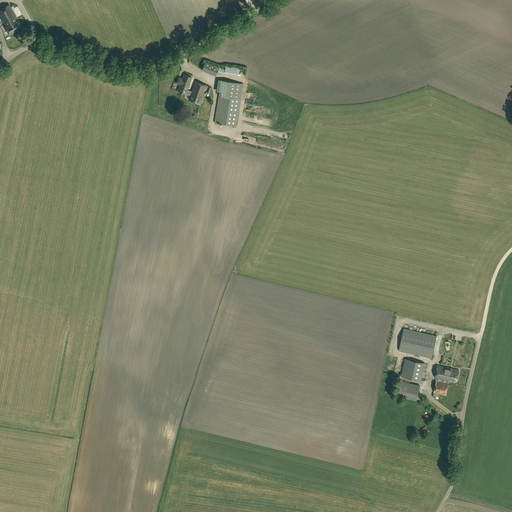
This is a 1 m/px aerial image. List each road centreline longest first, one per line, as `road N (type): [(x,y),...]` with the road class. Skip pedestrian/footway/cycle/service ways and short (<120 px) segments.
road 1 (unclassified): [(0,68),(38,44),(126,71),(154,67),(270,0)]
road 2 (track): [(459,428),(495,273),(511,247)]
